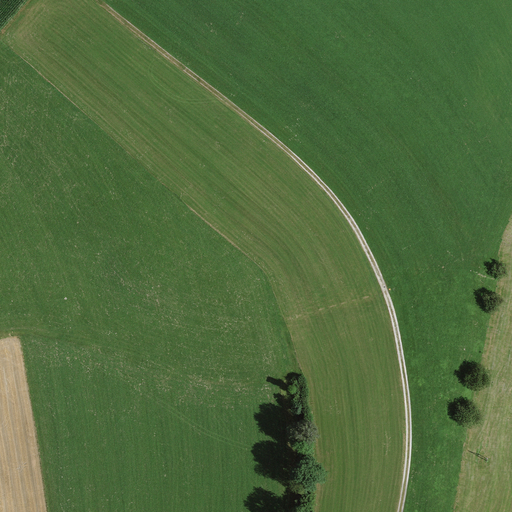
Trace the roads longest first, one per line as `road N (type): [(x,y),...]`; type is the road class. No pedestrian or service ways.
road 1 (track): [(99,0),(309,170),(367,251),(391,309),(404,376),(399,511)]
road 2 (track): [(0,336),(54,335),(218,375),(265,374),(285,390)]
